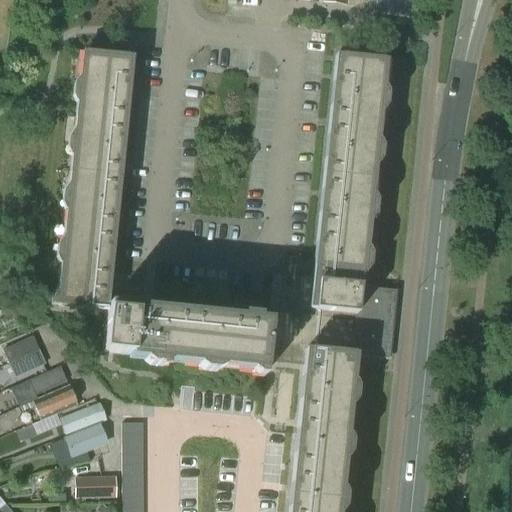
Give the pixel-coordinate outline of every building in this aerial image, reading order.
[(372,0),(372,11),(416,17),(417,0),(372,0)] [(100,311),(126,57),(84,53),(58,307),(100,311)] [(364,299),(357,298),(382,61),(340,56),(316,282),(312,282),(305,273),(303,275),(310,283),(320,284),(319,294),(315,294),(313,309),(309,308),(308,310),(314,311),(313,315),(279,312),(278,323),(276,323),(276,325),(268,324),(267,328),(265,328),(265,331),(256,330),(256,327),(254,326),(254,330),(241,328),(241,325),(239,325),(238,328),(226,327),(226,323),(224,323),(223,327),(214,326),(215,322),(134,314),(135,309),(142,303),(141,302),(133,308),(132,318),(122,317),(123,313),(121,313),(122,306),(108,305),(107,311),(106,311),(101,353),(263,370),(264,359),(280,360),(280,357),(283,357),(283,354),(289,355),(289,361),(298,362),(299,356),(309,357),(292,511),(335,511),(351,357),(360,358),(360,357),(385,359),(385,356),(388,357),(393,305),(390,305),(392,292),(365,289),(364,299)] [(2,351),(8,365),(38,352),(32,338),(2,351)] [(38,352),(8,365),(14,378),(44,365),(38,352)] [(47,373),(28,381),(34,396),(65,382),(59,368),(47,373)] [(70,392),(33,407),(39,422),(76,406),(70,392)] [(64,436),(69,434),(105,420),(99,404),(57,420),(64,436)] [(107,445),(99,424),(61,438),(70,460),(107,445)] [(141,511),(142,424),(120,424),(120,511),(141,511)] [(73,500),(115,499),(115,478),(73,479),(73,500)]
